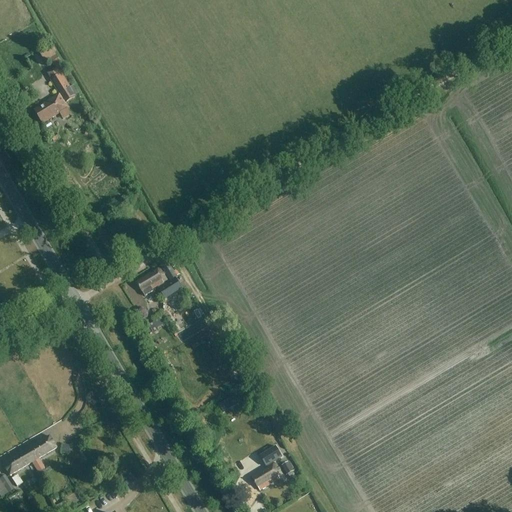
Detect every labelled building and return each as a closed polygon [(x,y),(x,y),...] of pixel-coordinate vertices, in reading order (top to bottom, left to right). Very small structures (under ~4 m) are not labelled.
[(60,63),(56,56),(55,56),(49,60),(53,67),(60,63)] [(42,125),(68,109),(65,104),(75,98),(61,74),(51,80),(60,97),(35,112),(42,125)] [(54,142),(59,139),(56,134),(51,137),(54,142)] [(171,293),(182,286),(167,262),(161,267),(172,283),(167,286),(171,293)] [(152,290),(167,282),(160,271),(137,284),(146,298),(154,293),(152,290)] [(147,323),(148,325),(148,326),(153,333),(158,330),(157,327),(165,322),(162,317),(154,322),(152,319),(147,323)] [(25,452),(32,463),(38,473),(39,473),(41,477),(47,473),(44,469),(45,469),(39,459),(57,448),(50,437),(25,452)] [(276,448),(260,457),(265,466),(281,457),(276,448)] [(10,476),(32,463),(25,452),(3,465),(10,476)] [(260,491),(281,479),(280,477),(283,475),(276,463),(253,477),(260,491)] [(282,466),(287,475),(293,472),(288,463),(282,466)] [(0,479),(0,490),(4,496),(14,489),(6,476),(0,479)] [(57,511),(68,511),(71,511),(66,502),(60,505),(55,508),(57,511)]
